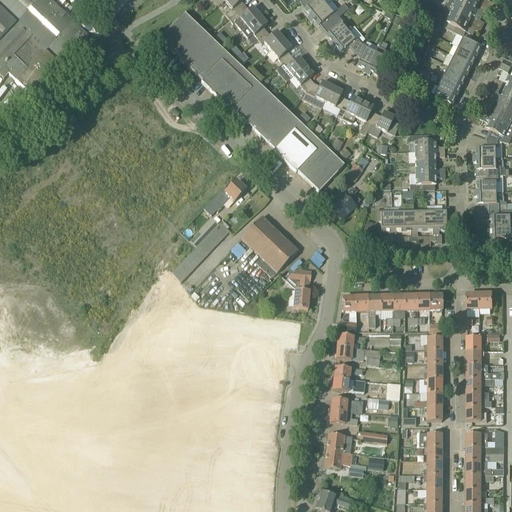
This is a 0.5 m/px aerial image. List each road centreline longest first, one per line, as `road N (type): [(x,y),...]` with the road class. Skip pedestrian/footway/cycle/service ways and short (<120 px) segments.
road 1 (unclassified): [(334,262),(322,231),(159,62),(119,55)]
road 2 (unclassified): [(281,511),(297,388),(324,324),(334,262)]
road 3 (residential): [(454,127),(315,58),(263,0)]
road 4 (residential): [(452,511),(449,348),(457,335),(458,281)]
road 5 (residential): [(507,282),(507,511)]
road 6 (residential): [(300,511),(327,353)]
road 7 (unclassified): [(0,144),(119,55)]
road 8 (residential): [(454,127),(484,83),(510,0)]
road 9 (residential): [(458,281),(369,282),(369,271),(334,262)]
road 10 (residential): [(456,249),(454,127)]
